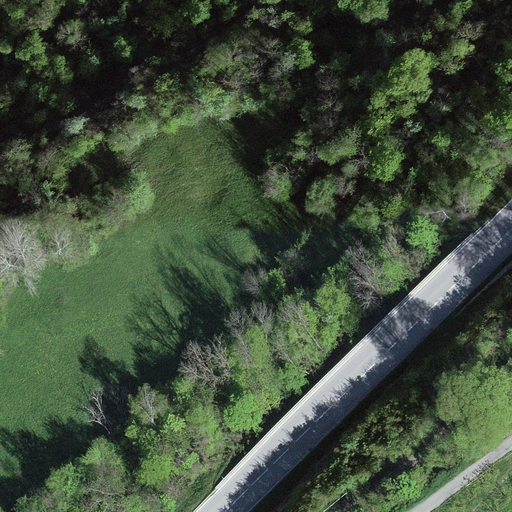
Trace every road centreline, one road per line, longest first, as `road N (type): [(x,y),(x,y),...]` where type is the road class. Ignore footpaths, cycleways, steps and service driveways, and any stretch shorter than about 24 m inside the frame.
road 1 (secondary): [(225,511),(511,229)]
road 2 (track): [(413,511),(511,439)]
